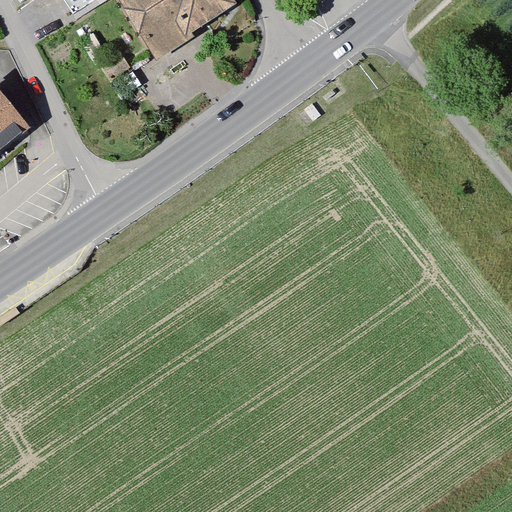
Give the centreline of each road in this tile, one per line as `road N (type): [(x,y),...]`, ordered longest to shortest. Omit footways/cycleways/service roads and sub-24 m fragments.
road 1 (secondary): [(106,214),(307,70)]
road 2 (residential): [(0,3),(106,214)]
road 3 (secondary): [(0,286),(106,214)]
